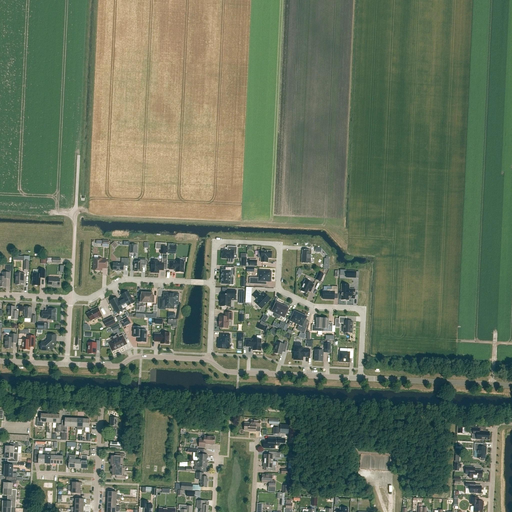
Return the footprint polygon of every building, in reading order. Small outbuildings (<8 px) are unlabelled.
[(222,254),(222,258),(228,258),(228,263),(232,263),(233,262),(233,254),(236,254),(237,247),(227,246),(227,251),(223,251),(222,252),(222,254)] [(303,250),(302,255),(302,263),(310,263),(311,251),(303,250)] [(261,258),(261,262),(268,263),(268,258),(271,258),(272,252),(261,251),(258,251),(258,258),(261,258)] [(106,268),(107,260),(102,260),(102,259),(94,259),(93,270),(102,271),(102,268),(106,268)] [(145,265),(146,259),(139,259),(139,262),(135,262),(134,272),(141,272),(142,265),(145,265)] [(163,270),(164,264),(159,263),(159,262),(151,261),(151,273),(158,273),(158,270),(163,270)] [(183,272),(184,262),(176,261),(176,262),(170,262),(169,269),(176,269),(176,272),(183,272)] [(124,271),(124,264),(113,263),(113,271),(116,271),(121,272),(121,271),(124,271)] [(225,271),(222,271),(221,284),(230,284),(230,285),(234,285),(234,276),(235,268),(225,267),(225,271)] [(44,278),(45,270),(38,269),(38,274),(33,274),(32,286),(40,286),(40,278),(44,278)] [(271,271),(259,271),(259,278),(250,277),(249,284),(261,285),(261,281),(270,282),(271,271)] [(315,279),(321,282),(324,274),(319,272),(315,279)] [(10,279),(10,273),(3,273),(2,277),(0,276),(0,287),(6,287),(6,279),(10,279)] [(24,284),(24,274),(15,274),(15,278),(16,278),(16,285),(21,285),(21,284),(24,284)] [(59,287),(60,279),(49,278),(49,285),(55,286),(59,287)] [(313,284),(305,280),(305,282),(304,281),(302,284),(303,285),(300,291),(301,291),(301,292),(304,293),(306,293),(308,291),(310,292),(314,285),(312,284),(313,284)] [(354,298),(354,290),(347,290),(347,285),(342,285),(341,300),(345,300),(346,298),(354,298)] [(338,294),(338,287),(331,286),(331,289),(327,289),(327,290),(327,291),(323,291),(323,295),(322,295),(321,295),(321,297),(322,298),(323,298),(323,299),(328,299),(330,299),(334,300),(334,294),(338,294)] [(236,300),(236,291),(227,290),(226,295),(221,295),(220,307),(230,307),(230,300),(236,300)] [(265,293),(262,296),(258,291),(254,296),(258,300),(255,302),(261,308),(270,299),(269,298),(265,293)] [(121,301),(125,307),(133,303),(127,292),(122,295),(124,300),(121,301)] [(143,307),(143,303),(147,303),(147,293),(141,293),(141,295),(140,295),(140,296),(140,303),(140,305),(137,305),(136,310),(139,311),(140,307),(143,307)] [(177,304),(178,294),(165,294),(164,300),(160,299),(160,308),(164,309),(164,308),(171,308),(171,303),(177,304)] [(123,311),(126,309),(125,307),(121,301),(119,303),(116,298),(111,301),(111,302),(111,303),(111,305),(113,305),(118,314),(119,315),(120,314),(122,313),(123,312),(123,311)] [(276,318),(282,306),(281,305),(281,304),(277,302),(277,303),(276,303),(274,306),(273,308),(271,312),(275,314),(274,316),(276,318)] [(282,306),(276,318),(279,319),(280,316),(284,318),(286,314),(287,312),(288,309),(287,308),(288,307),(284,305),(284,306),(282,306)] [(18,319),(18,313),(18,312),(15,311),(15,307),(8,307),(8,317),(12,317),(12,319),(18,319)] [(35,323),(35,316),(31,315),(32,308),(25,307),(25,319),(31,319),(31,323),(35,323)] [(95,320),(102,316),(98,308),(87,313),(91,321),(95,319),(95,320)] [(55,320),(56,310),(48,309),(48,312),(42,312),(42,319),(48,319),(48,320),(55,320)] [(296,324),(300,314),(298,313),(298,312),(295,311),(295,312),(294,311),(288,324),(291,326),(293,322),(296,324)] [(232,320),(232,313),(225,313),(225,317),(220,317),(220,320),(219,320),(219,324),(220,324),(220,328),(227,328),(227,325),(228,325),(228,321),(227,321),(227,320),(232,320)] [(300,314),(296,324),(299,325),(297,330),(304,333),(307,326),(303,324),(306,317),(306,316),(303,315),(300,314)] [(107,327),(115,323),(112,317),(103,321),(107,327)] [(346,318),(339,317),(339,323),(343,324),(343,333),(352,333),(352,321),(346,321),(346,318)] [(120,322),(123,328),(131,323),(128,318),(120,322)] [(322,332),(322,319),(316,318),(316,325),(312,325),(312,331),(322,332)] [(322,319),(322,332),(332,332),(332,326),(328,326),(329,319),(322,319)] [(133,334),(133,337),(138,338),(137,342),(146,343),(147,331),(141,330),(141,327),(134,327),(133,334)] [(169,336),(169,334),(161,333),(161,335),(155,334),(155,340),(160,340),(161,341),(161,343),(168,344),(168,339),(169,339),(169,336)] [(17,343),(17,335),(10,334),(10,338),(5,338),(4,345),(5,345),(5,349),(11,349),(11,347),(13,347),(13,343),(17,343)] [(56,343),(56,335),(48,335),(48,340),(45,343),(41,342),(41,343),(40,344),(39,345),(40,346),(40,347),(41,347),(41,350),(47,351),(50,348),(51,350),(54,347),(53,346),(56,343)] [(119,338),(118,335),(111,338),(112,341),(108,343),(112,351),(113,350),(114,350),(116,349),(126,344),(123,336),(119,338)] [(219,339),(218,342),(218,347),(219,348),(229,348),(229,343),(230,343),(230,339),(229,339),(229,335),(221,335),(221,339),(219,339)] [(19,340),(19,345),(22,345),(22,350),(30,350),(30,347),(34,347),(34,344),(34,337),(28,336),(28,340),(23,340),(19,340)] [(246,340),(246,347),(251,347),(251,346),(253,346),(253,350),(260,351),(261,339),(253,339),(253,340),(246,340)] [(100,347),(100,341),(96,340),(96,343),(88,343),(88,354),(96,354),(96,346),(100,347)] [(286,348),(288,342),(285,342),(284,345),(276,343),(273,353),(281,355),(283,347),(286,348)] [(294,348),(294,360),(302,360),(302,357),(309,357),(310,350),(303,350),(303,348),(301,348),(301,344),(295,343),(294,348)] [(353,357),(353,349),(347,349),(347,352),(342,352),(340,352),(339,362),(349,362),(350,357),(353,357)] [(47,423),(47,414),(41,414),(41,418),(37,418),(36,426),(43,427),(43,423),(47,423)] [(56,432),(61,432),(62,425),(59,425),(59,415),(53,414),(53,423),(56,423),(56,432)] [(71,427),(71,418),(65,418),(65,425),(62,425),(61,432),(67,433),(68,427),(71,427)] [(114,418),(112,418),(111,418),(111,423),(110,423),(110,426),(112,426),(112,428),(115,429),(114,429),(114,435),(118,436),(118,430),(117,430),(117,418),(114,418)] [(260,427),(260,421),(251,420),(251,423),(245,423),(244,431),(251,431),(255,432),(256,427),(260,427)] [(281,424),(280,433),(288,433),(289,427),(289,425),(281,424)] [(472,434),(472,439),(476,439),(489,440),(489,432),(485,432),(479,431),(479,429),(478,428),(473,428),(472,434)] [(214,445),(215,437),(204,436),(204,439),(200,439),(199,447),(205,448),(205,444),(214,445)] [(275,442),(276,439),(270,439),(269,442),(264,442),(263,448),(270,448),(270,449),(275,449),(276,442),(275,442)] [(486,452),(486,448),(481,447),(481,444),(475,443),(474,451),(477,451),(477,458),(480,458),(480,460),(481,461),(483,461),(484,460),(484,458),(485,459),(485,452),(486,452)] [(5,452),(14,453),(18,453),(18,444),(10,444),(10,447),(5,446),(5,452)] [(44,464),(45,455),(45,451),(43,451),(42,455),(39,455),(39,451),(35,451),(34,460),(38,460),(38,464),(44,464)] [(8,462),(18,462),(18,453),(14,453),(5,452),(5,459),(8,459),(8,462)] [(264,461),(273,462),(273,458),(276,458),(276,452),(269,452),(269,455),(264,455),(264,461)] [(116,478),(125,479),(125,476),(124,476),(124,466),(122,466),(123,457),(124,457),(125,454),(115,454),(115,456),(111,456),(111,460),(109,459),(109,462),(111,462),(111,466),(113,466),(113,469),(110,469),(110,472),(112,472),(112,476),(116,476),(116,478)] [(69,465),(69,468),(75,468),(75,460),(75,456),(66,455),(66,465),(69,465)] [(207,461),(198,461),(194,460),(194,464),(194,470),(200,470),(200,467),(207,468),(207,461)] [(273,465),(273,462),(264,461),(264,468),(268,468),(268,471),(275,471),(276,465),(273,465)] [(8,465),(5,465),(4,471),(13,471),(17,471),(17,469),(13,469),(13,465),(17,466),(18,462),(8,462),(8,465)] [(481,478),(482,471),(473,470),(473,467),(466,467),(465,474),(470,474),(469,478),(481,478)] [(6,480),(9,480),(17,480),(17,477),(17,474),(13,473),(13,471),(4,471),(4,477),(7,477),(6,480)] [(207,487),(207,477),(203,477),(203,473),(196,473),(196,479),(201,480),(200,487),(207,487)] [(275,487),(275,481),(272,481),(272,475),(262,475),(262,482),(269,483),(269,487),(275,487)] [(16,484),(17,480),(9,480),(8,483),(4,483),(3,489),(12,489),(16,490),(16,487),(12,487),(12,484),(16,484)] [(481,493),(481,486),(475,486),(475,483),(466,482),(466,486),(466,489),(465,493),(470,494),(470,493),(481,493)] [(12,493),(12,489),(3,489),(3,495),(8,495),(8,498),(16,499),(16,493),(12,493)] [(2,507),(11,508),(15,508),(16,499),(8,498),(8,501),(3,501),(2,507)] [(483,505),(483,502),(478,501),(478,498),(471,498),(470,504),(474,504),(474,506),(471,506),(470,507),(470,511),(471,511),(474,511),(482,511),(482,505),(483,505)] [(151,511),(152,505),(148,505),(148,501),(141,501),(141,508),(145,508),(144,511),(151,511)] [(207,511),(208,505),(204,505),(204,501),(197,501),(197,508),(200,508),(199,511),(207,511)]
